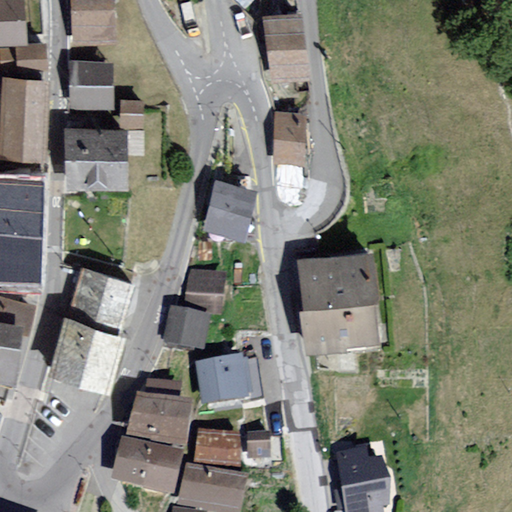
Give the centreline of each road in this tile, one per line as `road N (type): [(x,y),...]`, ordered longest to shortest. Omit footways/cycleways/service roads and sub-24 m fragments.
road 1 (residential): [(56,0),(51,306),(0,477)]
road 2 (residential): [(195,84),(213,75),(233,79),(253,110),(264,228),(313,511)]
road 3 (residential): [(85,444),(106,418),(178,243),(203,128),(195,84)]
